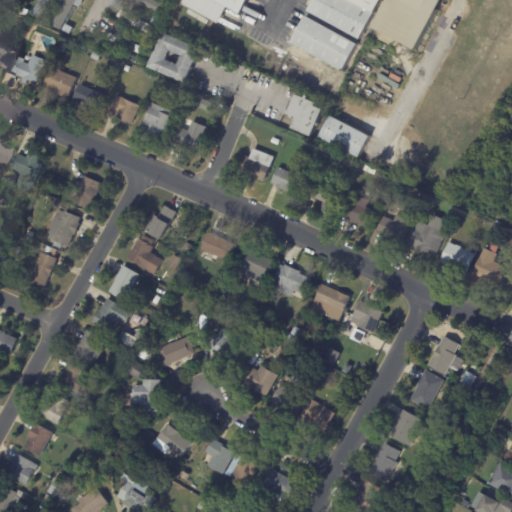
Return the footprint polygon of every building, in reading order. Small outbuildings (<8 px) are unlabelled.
[(16,9),(10,6),(13,0),(24,0),(19,10),(16,9)] [(51,0),(41,19),(33,15),(37,6),(35,4),(37,0),(51,0)] [(83,0),(80,7),(75,5),(62,30),(53,25),(66,0),(83,0)] [(111,4),(113,0),(126,0),(121,9),(111,4)] [(152,0),(161,5),(157,12),(136,0),(152,0)] [(250,0),(244,13),(230,5),(221,22),(182,1),(182,0),(250,0)] [(385,0),(363,41),(311,12),(317,0),(385,0)] [(444,0),(418,49),(400,39),(393,43),(383,38),(387,31),(377,26),(391,0),(444,0)] [(119,17),(124,9),(130,13),(133,7),(141,12),(138,17),(157,28),(153,35),(119,17)] [(57,12),(52,23),(46,20),(51,9),(57,12)] [(156,15),(165,20),(161,28),(152,23),(156,15)] [(294,43),(309,15),(361,44),(347,71),(294,43)] [(67,24),(75,28),(71,34),(64,31),(67,24)] [(204,50),(190,83),(153,67),(167,32),(205,48),(204,50)] [(121,37),(145,48),(142,55),(108,40),(111,33),(121,37)] [(68,43),(64,53),(57,51),(60,41),(68,43)] [(0,44),(13,50),(5,69),(0,67),(0,44)] [(95,53),(101,56),(99,61),(93,58),(95,53)] [(49,60),(39,84),(30,80),(29,84),(23,82),(25,78),(10,72),(17,55),(27,59),(26,62),(31,64),(34,55),(49,60)] [(63,71),(79,78),(70,99),(57,93),(58,92),(46,87),(54,68),(59,70),(60,68),(63,70),(63,71)] [(81,106),(83,102),(75,99),(81,84),(105,94),(99,109),(87,104),(86,108),(81,106)] [(290,113),(298,93),(307,97),(308,95),(311,96),(310,98),(318,102),(317,105),(325,109),(314,136),(294,128),(299,117),(290,113)] [(118,117),(121,111),(113,108),(119,95),(142,105),(134,124),(118,117)] [(206,97),(213,100),(210,107),(204,104),(206,97)] [(176,117),(167,138),(165,137),(164,139),(142,130),(154,103),(174,111),(172,116),(176,117)] [(373,137),(362,159),(322,138),(333,116),(373,137)] [(194,152),(175,144),(182,128),(191,131),(195,121),(212,129),(202,155),(194,152)] [(275,137),(282,141),(280,145),(273,142),(275,137)] [(0,143),(13,149),(6,166),(1,163),(0,165),(0,143)] [(256,149),(275,157),(264,186),(237,176),(246,155),(252,157),(255,149),(256,149)] [(31,152),(42,157),(40,162),(45,165),(32,196),(16,189),(23,173),(13,169),(19,153),(28,157),(30,152),(31,152)] [(278,187),(279,185),(274,183),(281,167),(309,180),(302,196),(291,191),(291,192),(278,187)] [(99,196),(93,211),(75,203),(86,176),(104,184),(99,196)] [(323,207),(325,202),(310,195),(317,179),(346,193),(336,213),(323,207)] [(0,195),(3,191),(9,194),(10,193),(16,196),(12,206),(0,200),(0,195)] [(349,220),(342,217),(351,199),(354,201),(357,195),(371,201),(368,207),(379,213),(371,229),(361,224),(361,226),(349,220)] [(168,206),(179,212),(173,224),(174,225),(166,240),(147,230),(150,224),(149,223),(152,219),(155,214),(161,217),(167,205),(168,206)] [(23,207),(28,210),(25,215),(20,213),(23,207)] [(67,211),(83,218),(81,223),(82,224),(77,236),(75,236),(71,247),(55,241),(55,240),(49,237),(60,210),(66,213),(67,211)] [(17,215),(24,217),(20,230),(13,228),(17,215)] [(389,237),(378,232),(385,217),(395,221),(398,215),(414,222),(404,244),(389,237)] [(448,233),(437,256),(429,252),(428,254),(416,249),(417,247),(411,244),(421,221),(448,233)] [(490,235),(494,227),(496,222),(500,224),(499,229),(500,229),(496,237),(490,235)] [(0,260),(0,232),(10,237),(0,260)] [(211,233),(239,246),(232,262),(203,250),(210,233),(211,233)] [(156,248),(153,253),(166,261),(157,275),(130,259),(141,239),(143,240),(146,236),(156,242),(154,246),(156,248)] [(480,278),(473,275),(484,248),(490,250),(494,240),(500,243),(495,253),(497,254),(494,262),(508,268),(500,287),(480,278)] [(187,242),(194,245),(189,256),(182,253),(187,242)] [(462,248),(476,255),(468,274),(442,262),(451,242),(462,247),(462,248)] [(252,251),(277,262),(269,279),(241,267),(249,249),(252,251)] [(49,255),(59,259),(48,287),(31,280),(42,252),(49,255)] [(175,254),(185,260),(179,272),(169,266),(175,254)] [(292,267),(303,272),(302,274),(315,279),(308,296),(296,292),(294,298),(278,291),(281,284),(276,282),(283,265),(286,267),(287,265),(292,267)] [(126,266),(142,275),(127,301),(112,292),(118,281),(117,280),(125,266),(126,266)] [(184,271),(189,274),(185,280),(181,277),(184,271)] [(166,276),(174,280),(171,285),(163,281),(166,276)] [(329,287),(353,297),(343,322),(313,309),(324,284),(329,287)] [(159,294),(163,287),(170,291),(166,298),(159,294)] [(158,296),(162,299),(158,305),(154,303),(158,296)] [(110,298),(136,312),(128,327),(117,321),(111,332),(94,323),(101,311),(103,312),(110,298)] [(363,301),(368,303),(368,304),(385,312),(376,334),(357,325),(358,324),(352,322),(362,301),(363,301)] [(229,311),(236,314),(233,319),(227,315),(229,311)] [(146,318),(151,321),(147,327),(142,324),(146,318)] [(287,320),(293,324),(288,333),(281,329),(286,320),(287,320)] [(297,327),(303,331),(299,338),(293,335),(297,327)] [(258,328),(264,331),(262,336),(256,334),(258,328)] [(0,329),(8,333),(8,334),(19,339),(12,356),(0,350),(0,329)] [(232,341),(245,347),(238,364),(209,351),(216,334),(220,336),(222,329),(235,335),(232,341)] [(83,340),(84,341),(90,331),(105,339),(104,340),(107,341),(104,347),(101,346),(99,349),(109,354),(101,369),(76,355),(83,340)] [(134,334),(143,340),(136,350),(121,341),(126,332),(133,336),(134,334)] [(291,334),(295,338),(292,343),(287,339),(291,334)] [(458,356),(447,375),(430,366),(447,336),(462,345),(456,354),(459,355),(458,356)] [(182,361),(167,366),(161,349),(191,338),(198,355),(182,361)] [(140,356),(145,348),(152,352),(147,360),(140,356)] [(333,348),(342,353),(336,365),(326,359),(333,348)] [(148,369),(141,380),(129,373),(136,360),(149,368),(148,369)] [(86,373),(83,377),(89,380),(80,395),(60,383),(72,363),(86,371),(86,373)] [(281,377),(269,398),(246,385),(255,369),(260,372),(263,367),(281,377)] [(422,381),(428,370),(447,381),(431,411),(412,401),(420,386),(419,386),(422,381)] [(462,382),(468,371),(479,377),(477,379),(481,381),(477,390),(462,382)] [(163,385),(161,413),(131,411),(132,394),(135,394),(135,386),(144,386),(145,380),(163,381),(163,385)] [(281,407),(272,402),(283,385),(308,399),(298,417),(281,407)] [(42,416),(51,400),(58,404),(62,396),(68,400),(70,397),(77,401),(75,405),(72,403),(60,426),(42,416)] [(308,419),(303,416),(313,399),(334,412),(333,414),(338,416),(330,429),(326,427),(325,429),(308,419)] [(86,409),(97,415),(94,421),(83,414),(86,409)] [(391,437),(405,410),(427,422),(413,448),(391,437)] [(55,434),(43,457),(26,448),(31,440),(29,439),(38,424),(55,434)] [(170,424),(183,435),(182,436),(193,444),(182,458),(173,451),(168,458),(157,450),(163,443),(157,439),(169,424),(170,424)] [(506,438),(502,440),(499,432),(505,430),(508,437),(506,438)] [(215,439),(237,452),(224,475),(208,466),(213,457),(206,453),(215,439)] [(398,449),(403,452),(397,462),(400,463),(390,482),(371,472),(387,443),(398,449)] [(16,460),(20,455),(40,467),(29,486),(8,474),(16,460)] [(237,455),(242,458),(236,469),(231,466),(237,455)] [(511,497),(491,485),(503,463),(511,468),(511,497)] [(273,468),(299,484),(289,500),(284,497),(280,505),(257,492),(261,484),(263,485),(272,468),(273,468)] [(137,480),(152,488),(148,494),(159,501),(152,511),(141,511),(140,511),(139,511),(137,511),(123,503),(127,496),(122,493),(128,483),(121,479),(124,474),(125,474),(125,475),(134,480),(135,480),(136,481),(137,480)] [(58,477),(63,480),(54,496),(49,493),(58,477)] [(361,490),(367,480),(388,492),(376,511),(367,511),(353,504),(361,490)] [(72,511),(81,505),(76,497),(95,484),(110,505),(100,511),(72,511)] [(20,491),(26,494),(21,503),(25,506),(21,511),(13,506),(9,511),(0,511),(0,494),(6,485),(19,493),(20,491)] [(511,511),(479,511),(489,496),(486,495),(489,489),(511,502),(511,511)]
